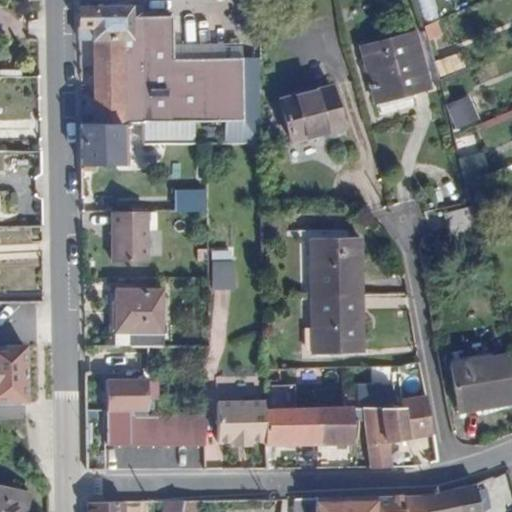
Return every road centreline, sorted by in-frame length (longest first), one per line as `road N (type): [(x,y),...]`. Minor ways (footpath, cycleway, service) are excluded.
road 1 (residential): [(70,487),(57,0)]
road 2 (residential): [(452,474),(70,487)]
road 3 (residential): [(452,474),(404,224)]
